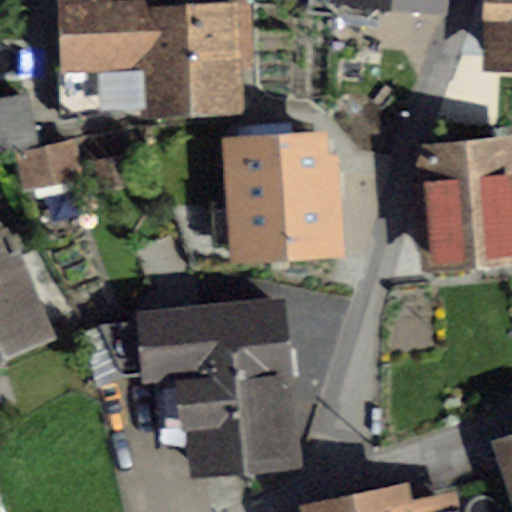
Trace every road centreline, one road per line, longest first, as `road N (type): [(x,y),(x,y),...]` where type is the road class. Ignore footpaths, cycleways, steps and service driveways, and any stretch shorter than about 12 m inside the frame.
road 1 (residential): [(284,511),(455,0)]
road 2 (residential): [(286,511),(511,426)]
